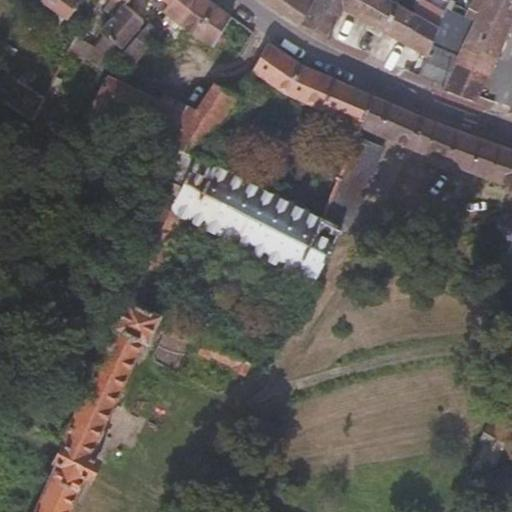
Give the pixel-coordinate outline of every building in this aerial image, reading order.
[(31,0),(64,21),(78,0),(31,0)] [(149,0),(147,5),(158,13),(166,0),(149,0)] [(175,25),(191,0),(166,0),(158,13),(175,25)] [(208,48),(229,18),(211,5),(204,0),(191,0),(175,25),(189,36),(208,48)] [(311,4),(304,0),(256,0),(297,27),(311,4)] [(435,32),(380,0),(312,0),(311,4),(297,27),(323,38),(340,11),(424,58),(435,32)] [(472,103),(510,23),(511,16),(511,0),(482,0),(476,14),(466,11),(461,20),(444,12),(435,32),(424,58),(422,62),(415,79),(440,89),(441,93),(472,103)] [(117,49),(140,21),(122,7),(120,6),(98,34),(117,49)] [(234,66),(254,37),(229,18),(208,48),(234,66)] [(147,47),(161,29),(150,20),(148,20),(134,37),(147,47)] [(129,71),(147,47),(134,37),(116,61),(129,71)] [(401,113),(368,98),(302,69),(264,45),(249,71),(283,95),(356,128),(444,166),(511,190),(511,220),(500,214),(490,235),(502,241),(493,262),(511,271),(511,152),(434,126),(401,113)] [(415,79),(422,62),(414,57),(406,74),(415,79)] [(0,101),(29,123),(42,98),(3,73),(0,78),(0,101)] [(196,157),(233,97),(210,84),(193,111),(185,108),(181,116),(103,80),(41,205),(64,215),(106,130),(129,122),(156,133),(149,149),(159,154),(151,175),(123,234),(125,237),(101,290),(122,302),(145,311),(186,221),(311,284),(337,230),(318,220),(196,157)] [(344,234),(379,147),(352,137),(343,158),(318,220),(337,230),(344,234)] [(30,211),(0,195),(0,215),(23,226),(30,211)] [(142,343),(150,330),(160,335),(163,334),(188,347),(188,352),(206,360),(208,357),(233,369),(233,372),(241,376),(247,365),(155,318),(145,311),(122,302),(57,442),(63,445),(53,465),(55,467),(33,511),(65,511),(81,480),(84,479),(93,460),(87,457),(140,343),(142,343)] [(486,475),(511,423),(511,408),(502,404),(490,428),(484,426),(478,439),(477,443),(481,444),(470,467),(486,475)]
